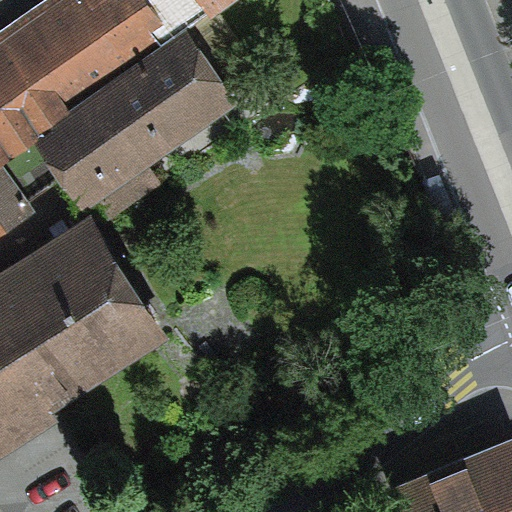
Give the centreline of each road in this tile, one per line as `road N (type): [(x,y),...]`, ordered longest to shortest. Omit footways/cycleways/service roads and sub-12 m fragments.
road 1 (primary): [(394,0),(511,304)]
road 2 (residential): [(511,324),(281,511)]
road 3 (primary): [(511,136),(457,0)]
